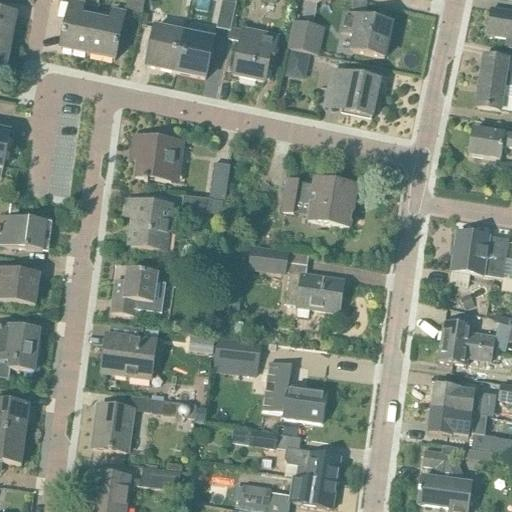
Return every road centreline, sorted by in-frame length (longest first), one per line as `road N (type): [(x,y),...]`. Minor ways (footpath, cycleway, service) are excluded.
road 1 (residential): [(50,511),(109,96)]
road 2 (residential): [(109,96),(420,162)]
road 3 (residential): [(374,511),(417,196)]
road 4 (residential): [(109,96),(23,82),(39,0)]
road 5 (residential): [(420,162),(453,0)]
road 6 (unknown): [(99,173),(48,156),(54,87)]
